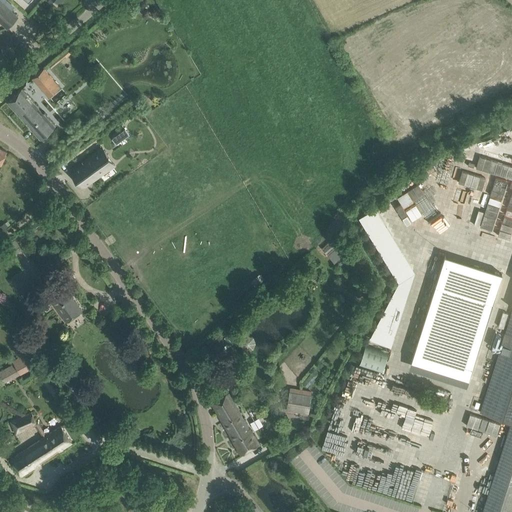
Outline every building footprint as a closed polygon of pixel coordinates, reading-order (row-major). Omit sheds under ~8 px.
[(11,10),(4,4),(0,0),(0,21),(11,10)] [(44,68),(32,78),(39,86),(44,91),(55,81),(51,76),(44,68)] [(41,139),(56,125),(22,89),(7,102),(41,139)] [(125,129),(119,134),(122,139),(129,134),(125,129)] [(103,149),(76,169),(87,183),(113,163),(103,149)] [(498,174),(497,174),(487,211),(485,210),(482,222),(495,226),(496,224),(511,228),(511,165),(501,163),(498,174)] [(458,200),(461,189),(449,186),(446,197),(458,200)] [(424,202),(401,224),(410,234),(433,211),(424,202)] [(331,239),(321,247),(327,255),(337,247),(331,239)] [(406,261),(396,247),(386,253),(396,268),(406,261)] [(417,369),(472,384),(485,337),(487,338),(505,270),(448,254),(417,369)] [(9,281),(19,294),(34,284),(24,270),(9,281)] [(67,322),(75,317),(83,311),(59,278),(51,284),(43,290),(67,322)] [(511,511),(511,311),(481,411),(511,422),(482,511),(511,511)] [(367,345),(361,365),(382,372),(388,352),(367,345)] [(21,373),(41,362),(35,351),(23,358),(22,356),(14,360),(15,362),(21,373)] [(63,359),(52,368),(69,389),(80,380),(63,359)] [(21,373),(15,362),(0,370),(0,378),(2,383),(21,373)] [(291,389),(288,409),(308,412),(311,392),(291,389)] [(259,444),(254,435),(229,392),(220,397),(211,402),(241,454),(259,444)] [(33,413),(15,420),(19,432),(38,424),(33,413)] [(47,435),(57,451),(72,441),(61,425),(47,435)] [(21,475),(47,458),(57,451),(47,435),(11,458),(21,475)] [(406,451),(374,441),(370,455),(402,465),(406,451)]
